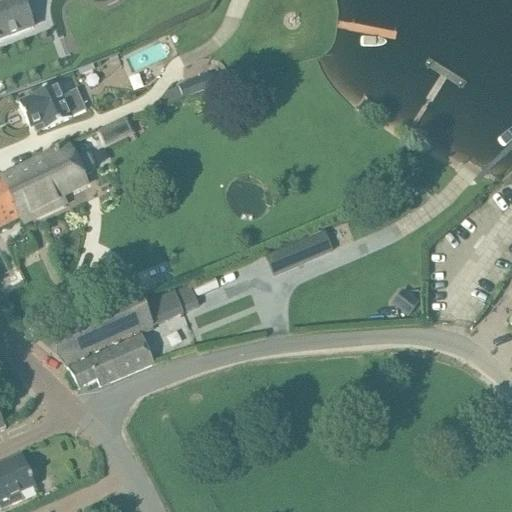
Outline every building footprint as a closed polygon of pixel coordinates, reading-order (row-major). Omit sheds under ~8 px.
[(0,40),(20,34),(8,0),(3,0),(0,1),(0,40)] [(165,97),(167,104),(182,97),(183,99),(212,88),(207,76),(168,91),(165,97)] [(31,98),(18,104),(29,128),(43,122),(46,130),(71,118),(70,118),(85,111),(75,90),(61,96),(55,84),(30,96),(31,98)] [(101,149),(134,135),(127,119),(94,133),(101,149)] [(0,177),(0,179),(20,219),(25,224),(65,205),(61,198),(86,186),(82,178),(90,174),(93,170),(93,166),(90,158),(85,155),(81,155),(74,159),(67,145),(0,177)] [(0,228),(20,219),(0,179),(0,228)] [(323,233),(265,259),(273,277),(331,251),(323,233)] [(33,242),(14,251),(18,260),(37,251),(33,242)] [(190,283),(171,291),(181,314),(199,306),(198,304),(190,283)] [(391,305),(406,318),(417,304),(401,292),(391,305)] [(152,327),(142,303),(137,293),(43,335),(44,337),(34,341),(65,367),(88,357),(88,355),(152,327)] [(140,337),(66,369),(77,389),(96,381),(99,388),(152,365),(140,337)] [(0,466),(0,511),(23,502),(19,494),(33,487),(20,458),(0,466)]
